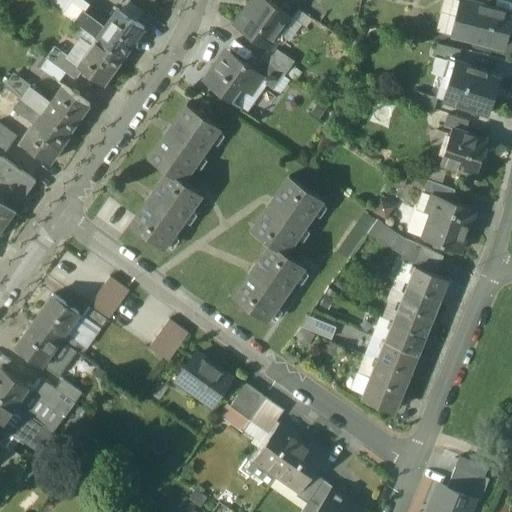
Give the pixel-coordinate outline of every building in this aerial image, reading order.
[(90,4),(84,0),(55,0),(52,5),(77,22),(84,12),(90,4)] [(287,14),(266,0),(248,0),(231,25),(267,50),(268,49),(280,32),(277,30),(287,14)] [(511,12),(486,7),(460,0),(460,2),(452,35),(503,48),(511,13),(511,12)] [(104,26),(97,37),(123,56),(143,28),(117,9),(104,26)] [(84,12),(77,22),(97,37),(104,26),(84,12)] [(287,14),(277,30),(280,32),(287,36),(297,21),(287,14)] [(97,37),(77,22),(69,33),(89,47),(97,37)] [(77,64),(76,66),(81,70),(103,85),(123,56),(97,37),(89,47),(77,64)] [(459,49),(438,43),(435,57),(447,60),(455,62),(455,61),(456,61),(459,49)] [(77,64),(54,47),(46,59),(65,73),(74,79),(81,70),(76,66),(77,64)] [(290,65),(268,49),(267,50),(260,61),(282,76),(290,65)] [(254,69),(229,51),(217,67),(213,64),(202,81),(236,105),(259,73),(259,72),(254,69)] [(65,73),(46,59),(39,69),(58,82),(65,73)] [(455,62),(447,60),(442,76),(450,78),(455,62)] [(282,76),(260,61),(254,69),(259,72),(259,73),(276,85),(282,76)] [(456,61),(455,61),(455,62),(450,78),(443,100),(488,115),(499,78),(490,75),(491,72),(456,61)] [(21,95),(31,81),(14,69),(4,84),(21,95)] [(89,105),(62,85),(49,103),(42,114),(69,133),(89,105)] [(49,103),(29,89),(22,100),(42,114),(49,103)] [(437,98),(416,91),(412,102),(434,109),(437,98)] [(42,114),(22,100),(14,110),(34,125),(35,125),(42,114)] [(188,104),(149,157),(167,171),(168,170),(182,180),(183,180),(220,127),(188,104)] [(69,133),(42,114),(35,125),(34,125),(21,143),(49,163),(69,133)] [(468,121),(448,114),(444,126),(452,129),(452,127),(465,131),(468,121)] [(16,136),(0,124),(0,142),(8,148),(16,136)] [(465,131),(452,127),(452,129),(440,163),(475,175),(488,139),(465,131)] [(1,158),(0,157),(0,199),(14,210),(35,182),(1,158)] [(183,180),(182,180),(168,170),(167,171),(130,223),(163,247),(201,193),(183,180)] [(289,176),(251,230),(270,244),(284,254),(322,200),(289,176)] [(455,189),(427,179),(422,193),(430,196),(431,194),(450,201),(455,189)] [(450,201),(431,194),(430,196),(425,212),(431,214),(423,237),(422,238),(459,251),(473,209),(450,201)] [(0,230),(14,210),(0,199),(0,230)] [(425,212),(415,208),(407,231),(423,237),(431,214),(425,212)] [(385,226),(376,220),(368,233),(377,238),(385,226)] [(403,239),(385,226),(377,238),(413,260),(419,245),(403,239)] [(284,254),(270,244),(232,297),(266,321),(304,268),(284,254)] [(443,255),(419,245),(413,260),(411,265),(415,267),(415,266),(435,274),(443,255)] [(402,261),(395,280),(407,285),(415,267),(411,265),(402,261)] [(435,274),(415,266),(415,267),(407,285),(440,298),(447,279),(435,274)] [(129,290),(109,275),(89,304),(108,318),(129,290)] [(440,298),(407,285),(400,304),(432,316),(440,298)] [(53,294),(34,320),(74,348),(79,341),(65,332),(79,312),(53,294)] [(432,316),(400,304),(393,322),(424,335),(432,316)] [(106,318),(90,306),(82,317),(98,329),(106,318)] [(330,337),(336,325),(308,313),(303,325),(330,337)] [(393,322),(380,317),(372,336),(385,341),(393,322)] [(188,332),(168,318),(147,346),(167,360),(188,332)] [(74,348),(34,320),(15,346),(58,376),(77,350),(74,348)] [(424,335),(393,322),(385,341),(417,353),(424,335)] [(313,334),(300,329),(293,339),(304,347),(313,334)] [(385,341),(372,336),(365,354),(377,359),(385,341)] [(417,353),(385,341),(377,359),(409,372),(417,353)] [(208,361),(199,354),(193,355),(180,375),(201,391),(198,395),(211,404),(231,377),(218,368),(215,371),(209,367),(208,361)] [(377,360),(364,354),(356,373),(370,379),(377,360)] [(409,372),(377,359),(377,360),(370,379),(402,391),(409,372)] [(28,386),(1,366),(0,367),(0,393),(15,405),(28,386)] [(81,392),(63,378),(55,389),(74,402),(81,392)] [(55,389),(42,379),(34,391),(66,414),(74,402),(55,389)] [(402,391),(370,379),(363,395),(374,399),(372,402),(394,411),(402,391)] [(246,383),(230,406),(250,420),(265,397),(246,383)] [(15,405),(0,393),(0,423),(1,424),(15,405)] [(265,397),(250,420),(268,432),(284,410),(265,397)] [(1,424),(0,425),(0,448),(9,454),(21,438),(29,444),(35,443),(40,436),(40,431),(44,425),(15,405),(1,424)] [(279,422),(254,457),(277,474),(300,441),(292,436),(295,433),(279,422)] [(300,441),(277,474),(299,489),(300,490),(313,473),(325,455),(310,444),(308,447),(300,441)] [(0,481),(17,460),(9,454),(0,448),(0,481)] [(480,501),(489,479),(456,465),(447,487),(474,498),(480,501)] [(322,480),(313,473),(300,490),(299,489),(295,494),(306,502),(309,499),(322,480)] [(322,480),(309,499),(319,506),(331,490),(332,491),(334,488),(322,480)] [(447,487),(439,484),(432,503),(434,504),(430,511),(468,511),(474,498),(447,487)] [(319,506),(315,511),(354,511),(357,508),(332,491),(331,490),(319,506)]
